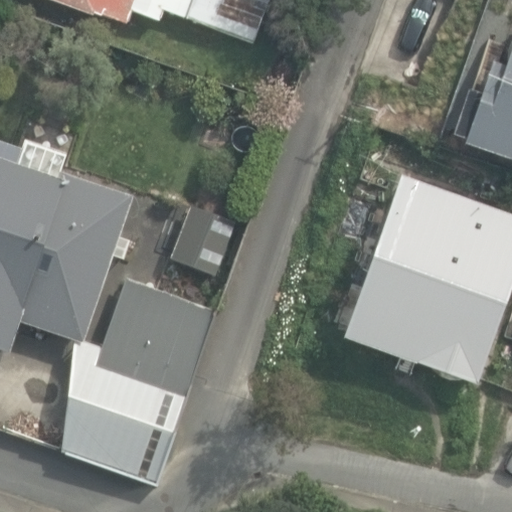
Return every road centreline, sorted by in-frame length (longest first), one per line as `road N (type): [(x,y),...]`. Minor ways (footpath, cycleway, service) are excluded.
road 1 (residential): [(355,0),(195,482),(179,505),(159,511)]
road 2 (residential): [(138,511),(0,467)]
